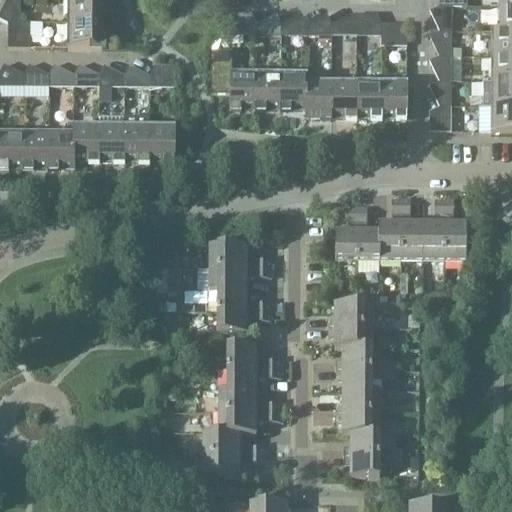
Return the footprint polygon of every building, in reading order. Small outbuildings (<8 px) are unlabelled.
[(19,25),(19,0),(7,0),(0,14),(0,22),(7,26),(19,25)] [(438,0),(438,10),(451,10),(466,10),(466,0),(438,0)] [(511,0),(498,0),(498,10),(511,10),(511,0)] [(67,1),(67,26),(102,26),(105,26),(105,15),(103,15),(103,1),(67,1)] [(451,10),(438,10),(428,14),(438,35),(450,35),(451,10)] [(511,10),(498,10),(498,35),(511,35),(511,10)] [(255,27),(255,26),(250,16),(230,16),(229,38),(255,39),(255,27)] [(275,17),(255,26),(255,27),(255,39),(280,39),(280,27),(275,17)] [(280,39),(305,39),(305,27),(300,17),(280,27),(280,39)] [(330,39),(330,27),(326,17),(305,27),(305,39),(330,39)] [(330,39),(355,39),(355,27),(351,17),(330,27),(330,39)] [(376,17),(355,27),(355,39),(380,39),(380,27),(376,17)] [(34,19),(34,32),(47,32),(47,19),(34,19)] [(29,25),(19,25),(7,26),(7,50),(29,51),(29,25)] [(102,41),(102,26),(67,26),(66,51),(105,52),(105,41),(102,41)] [(405,27),(380,27),(380,39),(380,49),(406,49),(405,27)] [(450,60),(450,35),(438,35),(428,39),(438,60),(450,60)] [(490,60),(511,60),(511,35),(498,35),(490,35),(490,60)] [(240,115),(255,115),(254,78),(231,78),(230,55),(209,55),(210,98),(228,98),(228,110),(229,110),(229,117),(240,117),(240,115)] [(450,85),(450,60),(438,60),(428,65),(438,85),(450,85)] [(511,60),(490,60),(490,85),(511,85),(511,60)] [(0,89),(23,90),(23,78),(3,68),(0,73),(0,89)] [(23,90),(48,90),(48,78),(28,68),(23,78),(23,90)] [(73,90),(73,78),(53,68),(48,78),(48,90),(73,90)] [(78,68),(73,78),(73,90),(98,90),(98,79),(78,68)] [(98,78),(98,79),(98,90),(123,91),(123,79),(123,78),(103,68),(98,78)] [(128,69),(123,78),(123,79),(123,91),(148,91),(148,79),(128,69)] [(148,79),(148,91),(173,91),(174,69),(153,69),(148,78),(148,79)] [(280,78),(254,78),(255,115),(255,117),(266,117),(266,115),(280,115),(280,78)] [(280,78),(280,115),(280,117),(291,117),(291,115),(304,115),(305,115),(305,86),(305,78),(280,78)] [(450,85),(438,85),(428,90),(438,110),(450,110),(450,85)] [(511,85),(490,85),(490,110),(511,110),(511,85)] [(330,126),(330,123),(330,87),(305,86),(305,115),(304,115),(304,123),(319,123),(319,126),(330,126)] [(355,126),(355,123),(355,87),(330,87),(330,123),(344,123),(344,126),(355,126)] [(380,126),(380,123),(380,87),(355,87),(355,123),(369,123),(369,126),(380,126)] [(407,87),(380,87),(380,123),(394,124),(394,126),(405,126),(406,119),(407,87)] [(450,135),(450,110),(438,110),(428,115),(428,135),(450,135)] [(511,110),(490,110),(489,136),(511,136),(511,110)] [(147,167),(148,131),(148,122),(123,122),(123,130),(122,167),(136,167),(136,170),(147,170),(147,167)] [(97,170),(97,167),(98,130),(72,130),(72,138),(73,138),(72,164),(73,164),(73,166),(86,167),(86,170),(97,170)] [(122,170),(122,167),(123,130),(98,130),(97,167),(111,167),(111,170),(122,170)] [(174,131),(148,131),(147,167),(161,167),(161,170),(172,170),(173,165),(174,131)] [(8,174),(22,175),(23,138),(0,137),(0,176),(8,177),(8,174)] [(23,138),(22,175),(22,177),(33,177),(33,175),(47,175),(48,138),(23,138)] [(48,138),(47,175),(47,177),(59,177),(59,175),(73,175),(73,166),(73,164),(72,164),(73,138),(72,138),(48,138)] [(377,227),(377,235),(378,235),(378,265),(399,265),(400,203),(390,203),(390,227),(377,227)] [(421,265),(421,228),(409,227),(409,203),(400,203),(399,265),(421,265)] [(433,228),(421,228),(421,265),(443,265),(443,203),(434,203),(433,228)] [(452,204),(443,203),(443,265),(465,265),(465,228),(452,228),(452,204)] [(334,265),(356,265),(356,211),(347,211),(347,235),(334,235),(334,265)] [(356,211),(356,265),(378,265),(378,235),(377,235),(366,235),(366,211),(356,211)] [(208,272),(270,273),(270,264),(246,263),(246,251),(208,250),(208,272)] [(208,295),(216,295),(216,294),(246,294),(246,282),(270,282),(270,273),(208,272),(208,295)] [(167,273),(155,273),(155,292),(167,292),(167,273)] [(165,292),(155,292),(155,302),(165,302),(165,292)] [(216,294),(216,295),(216,316),(270,316),(270,307),(246,307),(246,294),(216,294)] [(206,305),(194,305),(194,315),(206,315),(206,305)] [(165,306),(155,306),(155,314),(165,314),(165,306)] [(326,330),(371,331),(371,317),(376,317),(376,318),(395,318),(395,309),(333,308),(333,321),(327,321),(326,330)] [(270,326),(270,316),(216,316),(216,338),(245,338),(245,325),(270,326)] [(333,353),(341,353),(341,352),(371,353),(395,353),(395,344),(376,344),(376,345),(371,345),(371,331),(326,330),(326,340),(333,340),(333,353)] [(226,351),(226,373),(279,373),(279,364),(255,364),(255,351),(226,351)] [(335,364),(335,374),(394,374),(395,366),(376,365),(376,366),(371,366),(371,353),(341,352),(341,353),(341,365),(335,364)] [(279,383),(279,373),(226,373),(226,394),(226,395),(255,395),(255,383),(279,383)] [(394,383),(394,374),(335,374),(335,383),(341,383),(341,395),(370,396),(370,395),(370,382),(376,382),(376,383),(394,383)] [(255,407),(255,395),(226,395),(226,394),(218,394),(217,416),(279,417),(279,407),(255,407)] [(334,417),(379,417),(379,404),(384,404),(384,405),(403,405),(403,395),(370,395),(370,396),(341,395),(341,408),(334,408),(334,417)] [(217,416),(217,437),(217,438),(239,438),(239,439),(255,439),(255,426),(279,426),(279,417),(217,416)] [(341,439),(349,439),(378,439),(402,439),(403,430),(384,430),(384,431),(378,431),(379,417),(334,417),(334,426),(341,426),(341,439)] [(201,459),(263,460),(263,450),(239,451),(239,439),(239,438),(217,438),(217,437),(202,437),(201,459)] [(342,451),(342,460),(402,461),(402,452),(384,452),(384,453),(378,453),(378,439),(349,439),(349,451),(342,451)] [(263,469),(263,460),(201,459),(201,482),(239,482),(239,469),(263,469)] [(402,469),(402,461),(342,460),(342,470),(349,470),(349,483),(378,483),(378,468),(383,468),(383,469),(402,469)]
